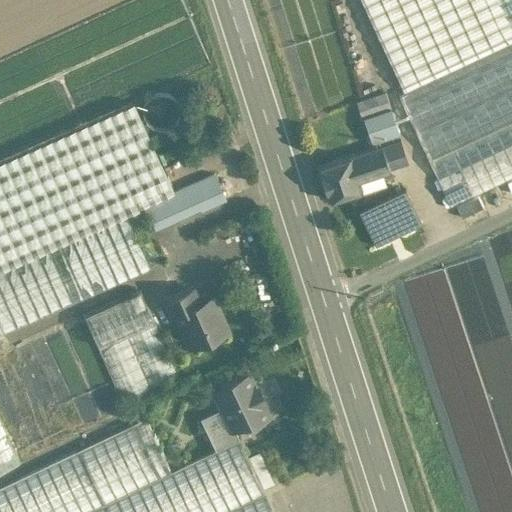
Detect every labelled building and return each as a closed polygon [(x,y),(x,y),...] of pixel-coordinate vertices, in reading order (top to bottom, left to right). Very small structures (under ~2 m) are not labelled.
[(511,21),(502,0),(359,0),(402,93),(511,41),(511,21)] [(511,0),(502,0),(511,21),(511,0)] [(511,41),(402,93),(398,95),(450,207),(511,177),(511,41)] [(175,122),(179,115),(179,107),(175,100),(169,95),(161,93),(153,95),(147,100),(143,107),(143,115),(147,122),(153,127),(161,129),(169,127),(175,122)] [(386,95),(356,104),(359,115),(389,106),(386,95)] [(133,101),(0,160),(0,267),(145,205),(174,192),(133,101)] [(391,110),(366,118),(373,141),(399,133),(391,110)] [(170,147),(172,142),(171,136),(167,132),(161,132),(156,134),(154,140),(155,145),(159,149),(165,150),(170,147)] [(404,140),(389,145),(395,166),(410,159),(404,140)] [(389,145),(350,157),(356,179),(389,169),(395,166),(389,145)] [(350,157),(318,167),(328,199),(359,189),(356,179),(350,157)] [(174,192),(145,205),(156,227),(203,204),(203,206),(225,198),(214,173),(174,192)] [(405,189),(360,210),(375,242),(420,222),(405,189)] [(478,197),(456,207),(461,217),(483,207),(478,197)] [(0,335),(159,263),(136,208),(0,267),(0,335)] [(418,232),(402,241),(408,252),(424,242),(418,232)] [(200,305),(192,288),(166,300),(173,315),(177,313),(182,324),(179,325),(184,336),(191,334),(195,344),(228,329),(214,298),(200,305)] [(138,289),(33,335),(75,430),(126,407),(122,399),(176,375),(138,289)] [(30,338),(0,350),(0,405),(24,459),(74,437),(30,338)] [(510,422),(511,423),(511,357),(507,364),(505,384),(482,382),(479,424),(495,403),(493,424),(505,429),(510,422)] [(248,373),(213,389),(222,407),(232,429),(234,428),(251,420),(253,423),(269,416),(262,402),(266,400),(258,385),(255,386),(248,373)] [(222,407),(200,418),(215,449),(239,438),(234,428),(232,429),(222,407)] [(0,486),(0,511),(274,511),(239,438),(215,449),(170,471),(164,457),(165,457),(154,433),(153,433),(145,417),(0,486)] [(0,471),(20,463),(0,418),(0,471)]
